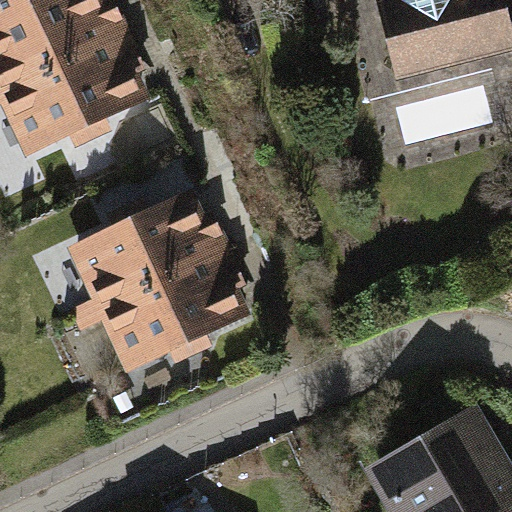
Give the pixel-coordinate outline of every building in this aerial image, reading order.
[(95,0),(0,0),(0,80),(5,91),(127,34),(120,18),(106,24),(95,0)] [(396,0),(397,2),(385,6),(402,71),(509,43),(497,0),(396,0)] [(127,34),(5,91),(32,149),(70,132),(73,139),(83,142),(104,133),(105,123),(103,116),(141,99),(121,56),(135,50),(127,34)] [(117,231),(79,248),(105,306),(227,250),(219,233),(206,239),(187,197),(148,215),(145,206),(135,203),(115,213),(112,222),(117,231)] [(227,250),(105,306),(132,364),(170,346),(174,355),(184,357),(203,348),(206,340),(203,331),(241,313),(220,271),(234,266),(227,250)] [(511,511),(511,464),(474,399),(360,466),(387,511),(511,511)]
